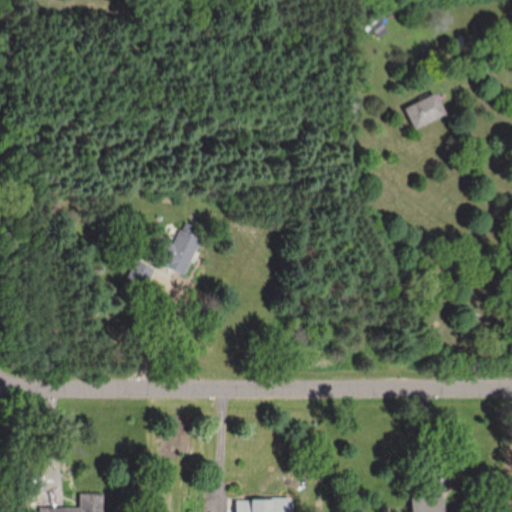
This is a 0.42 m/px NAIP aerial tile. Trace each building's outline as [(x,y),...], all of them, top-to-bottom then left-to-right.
[(381,38),(389,27),(371,15),(364,26),(381,38)] [(405,108),(415,130),(447,115),(437,93),(405,108)] [(202,237),(173,226),(158,264),(186,275),(202,237)] [(132,276),(145,285),(154,271),(141,263),(132,276)] [(103,511),(104,494),(81,494),(81,508),(41,508),(41,511),(103,511)] [(414,511),(441,511),(444,505),(419,497),(414,511)] [(292,511),(292,498),(237,499),(237,511),(292,511)]
